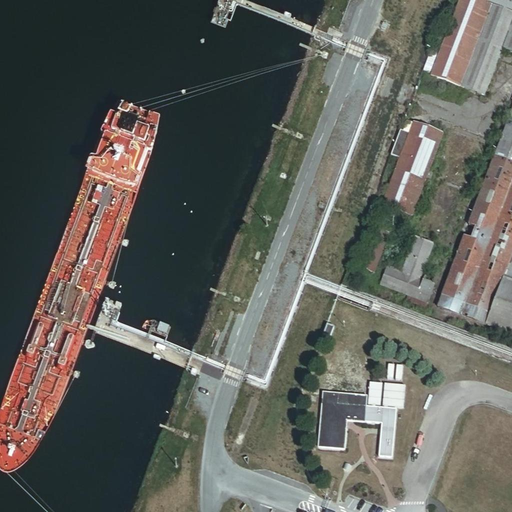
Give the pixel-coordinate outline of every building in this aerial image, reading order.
[(511,0),(460,0),(432,77),(484,96),(502,50),(511,53),(511,0)] [(511,111),(496,153),(511,158),(511,111)] [(405,135),(400,133),(390,157),(400,161),(382,208),(389,211),(385,220),(408,228),(411,219),(412,220),(427,181),(430,182),(432,177),(429,175),(443,137),(414,126),(414,128),(409,125),(405,135)] [(511,158),(496,153),(468,227),(476,229),(471,241),(464,239),(437,309),(511,337),(511,158)] [(381,207),(373,204),(367,220),(375,223),(381,207)] [(379,220),(360,271),(374,277),(392,231),(389,230),(391,225),(379,220)] [(415,240),(402,275),(420,282),(433,247),(415,240)] [(420,282),(402,275),(387,270),(381,287),(408,298),(407,303),(426,311),(434,288),(420,282)] [(334,330),(326,327),(322,337),(330,341),(334,330)] [(323,395),(318,449),(344,451),(346,423),(380,425),(378,458),(392,459),(395,410),(365,407),(367,398),(323,395)]
